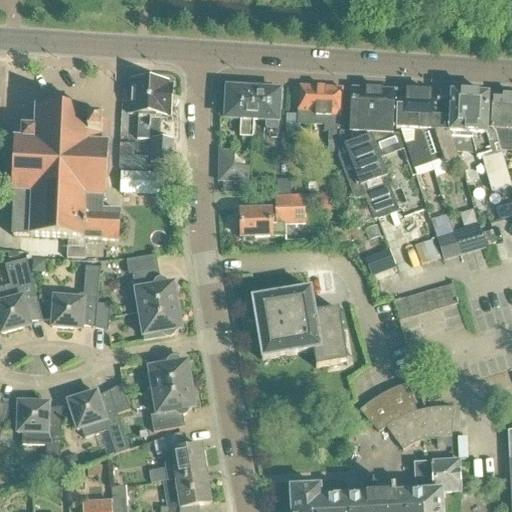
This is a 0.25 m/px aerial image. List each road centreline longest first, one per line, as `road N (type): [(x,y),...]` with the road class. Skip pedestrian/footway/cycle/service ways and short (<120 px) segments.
road 1 (secondary): [(198,55),(511,74)]
road 2 (residential): [(198,55),(200,234),(219,344)]
road 3 (secondary): [(0,42),(198,55)]
road 4 (residential): [(219,344),(246,511)]
